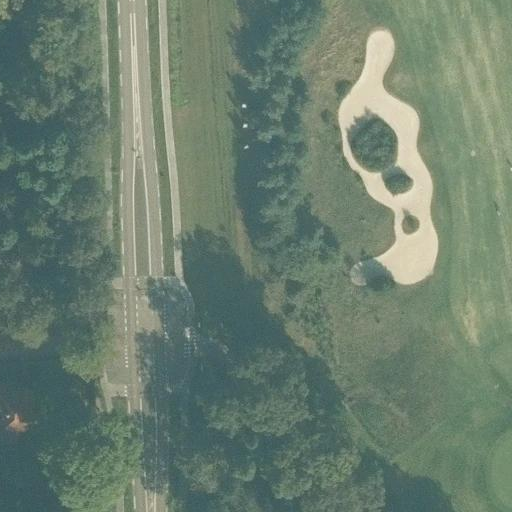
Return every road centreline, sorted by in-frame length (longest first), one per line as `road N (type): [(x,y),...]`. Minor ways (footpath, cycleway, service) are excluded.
road 1 (unclassified): [(361,511),(226,358),(191,341)]
road 2 (primary): [(160,341),(153,200),(137,127)]
road 3 (primary): [(137,127),(125,198),(134,341)]
road 4 (primary): [(134,341),(135,454),(146,511)]
road 5 (primary): [(154,511),(160,341)]
road 6 (unclassified): [(0,351),(134,341)]
road 7 (primary): [(137,127),(133,0)]
